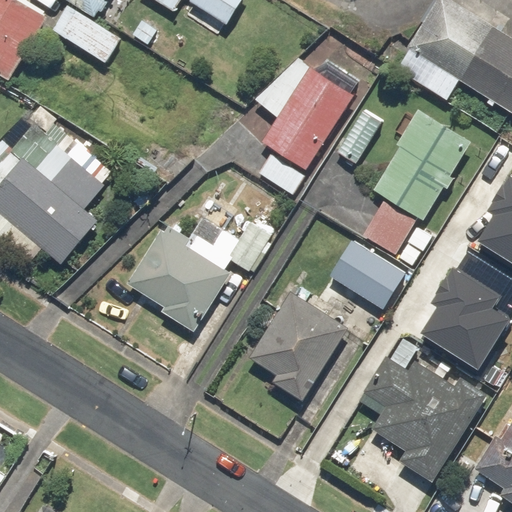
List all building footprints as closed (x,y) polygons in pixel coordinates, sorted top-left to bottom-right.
[(17,0),(0,0),(0,74),(11,81),(50,20),(17,0)] [(66,0),(95,17),(106,0),(66,0)] [(241,0),(186,0),(227,24),(241,0)] [(511,40),(448,0),(439,0),(414,41),(511,102),(511,40)] [(68,5),(52,31),(104,63),(120,37),(68,5)] [(149,57),(135,47),(116,72),(130,82),(149,57)] [(311,69),(264,143),(309,171),(356,97),(311,69)] [(364,112),(338,152),(356,164),(382,124),(364,112)] [(423,113),(376,189),(426,220),(473,144),(423,113)] [(272,155),(260,174),(292,193),(304,174),(272,155)] [(24,160),(0,188),(0,213),(59,264),(96,221),(24,160)] [(502,208),(483,237),(511,255),(511,182),(497,205),(502,208)] [(383,205),(364,235),(394,254),(413,224),(383,205)] [(231,260),(250,271),(270,237),(250,226),(231,260)] [(162,231),(129,285),(198,326),(230,273),(162,231)] [(359,234),(336,268),(386,301),(408,267),(359,234)] [(443,299),(424,328),(480,365),(511,316),(511,312),(497,302),(505,291),(461,262),(439,296),(443,299)] [(251,355),(280,373),(274,383),(303,399),(315,378),(346,328),(291,293),(251,355)] [(391,404),(373,430),(405,451),(399,460),(433,482),(488,396),(455,374),(450,382),(420,361),(413,372),(384,356),(365,391),(391,404)] [(511,428),(481,475),(511,495),(511,428)] [(60,511),(45,503),(39,511),(60,511)]
